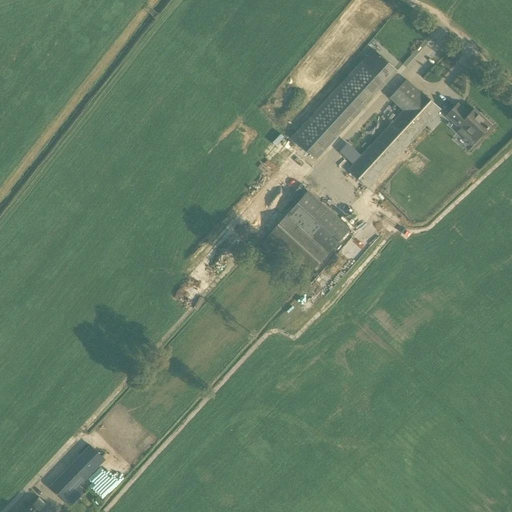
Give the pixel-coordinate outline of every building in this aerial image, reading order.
[(356,68),(380,90),(397,71),(373,49),(356,68)] [(339,87),(292,138),(316,160),(380,90),(356,68),(339,87)] [(390,98),(402,110),(348,169),(368,188),(440,110),(421,92),(420,92),(407,80),(390,98)] [(474,109),(469,115),(457,105),(458,104),(447,116),(446,117),(461,131),(463,129),(476,141),(492,125),(474,109)] [(281,149),(290,139),(286,135),(277,145),(281,149)] [(251,158),(254,161),(266,147),(263,144),(251,158)] [(268,147),(252,165),(264,176),(268,172),(259,164),(272,151),(268,147)] [(275,187),(251,213),(248,210),(240,218),(253,230),(284,196),(275,187)] [(264,239),(306,278),(350,229),(308,190),(264,239)] [(239,238),(228,246),(232,251),(243,243),(239,238)] [(88,446),(49,487),(71,507),(86,492),(79,486),(103,461),(88,446)] [(39,511),(32,503),(22,511),(39,511)]
